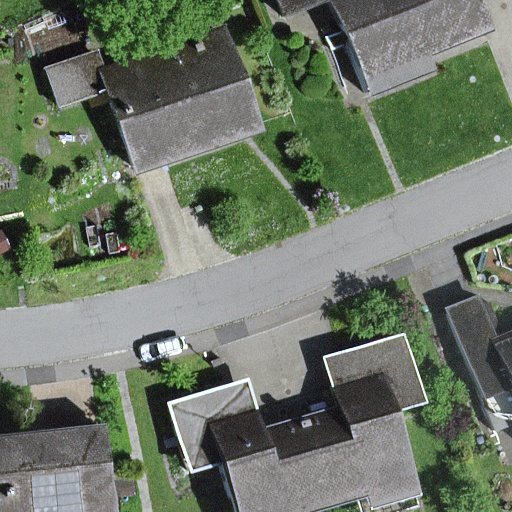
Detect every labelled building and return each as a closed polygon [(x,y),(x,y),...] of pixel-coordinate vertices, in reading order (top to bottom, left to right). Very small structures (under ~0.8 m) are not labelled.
[(275,0),(283,18),(326,1),(325,0),(275,0)] [(325,0),(326,1),(359,82),(419,57),(483,31),(470,0),(325,0)] [(105,90),(131,167),(250,127),(219,35),(100,75),(105,90)] [(45,73),(57,106),(105,90),(100,75),(94,57),(45,73)] [(359,82),(364,95),(424,70),(419,57),(359,82)] [(508,388),(511,397),(511,332),(491,341),(477,304),(446,317),(479,400),(508,388)] [(330,390),(335,409),(296,420),(322,507),(406,483),(386,413),(417,404),(398,337),(338,354),(347,385),(330,390)] [(330,390),(347,385),(338,354),(321,360),(330,390)] [(234,418),(252,413),(243,383),(225,388),(234,418)] [(216,462),(232,511),(305,511),(322,507),(296,420),(257,432),(252,413),(234,418),(225,388),(166,405),(185,472),(216,462)] [(0,511),(107,511),(106,496),(104,476),(98,429),(0,438),(0,511)] [(106,496),(129,493),(127,473),(104,476),(106,496)]
